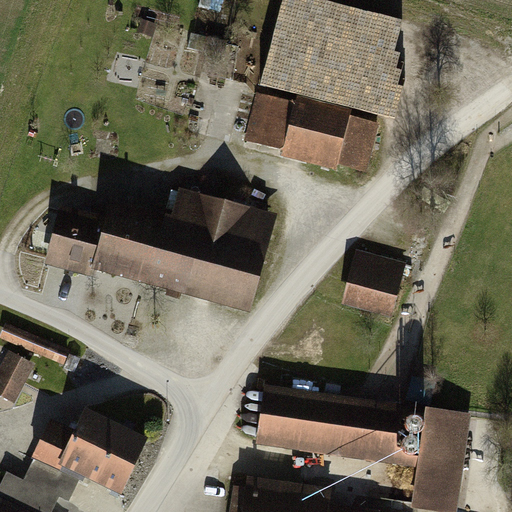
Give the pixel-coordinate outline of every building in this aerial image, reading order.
[(282,0),(277,18),(267,59),(247,141),(284,150),(283,156),(338,169),(339,165),(370,173),(383,122),(353,115),(355,106),(361,108),(370,69),(365,67),(372,36),(366,34),(372,11),(327,0),(282,0)] [(162,31),(146,25),(142,38),(157,43),(162,31)] [(48,254),(253,312),(280,216),(181,189),(174,214),(115,197),(108,219),(62,206),(48,254)] [(408,263),(357,251),(345,304),(396,315),(408,263)] [(80,356),(7,325),(2,338),(74,369),(80,356)] [(38,367),(9,352),(0,368),(0,395),(17,405),(38,367)] [(461,511),(476,415),(267,386),(259,444),(418,467),(412,511),(419,511),(461,511)] [(150,440),(87,410),(77,431),(52,419),(35,454),(83,476),(123,495),(150,440)] [(53,511),(59,500),(69,504),(83,476),(35,454),(23,481),(7,473),(0,488),(0,511),(53,511)] [(381,511),(248,491),(244,511),(381,511)]
